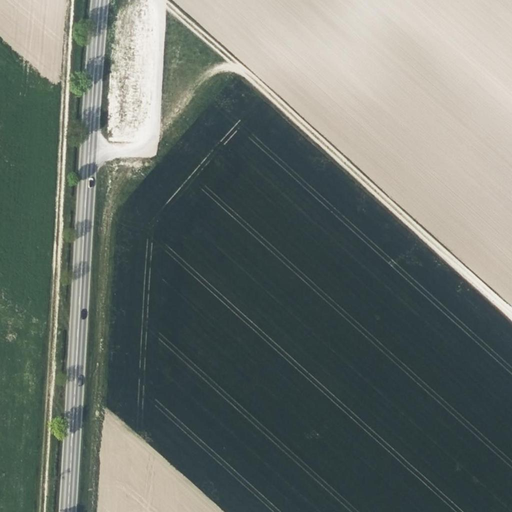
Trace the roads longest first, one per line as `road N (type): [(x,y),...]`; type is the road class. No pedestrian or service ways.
road 1 (secondary): [(66,511),(99,0)]
road 2 (track): [(40,511),(70,0)]
road 3 (track): [(164,0),(511,314)]
